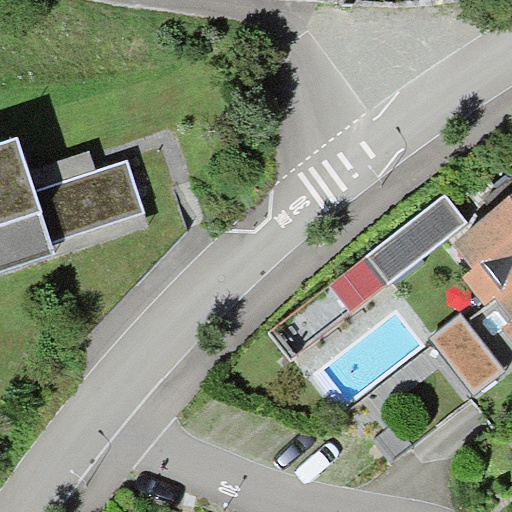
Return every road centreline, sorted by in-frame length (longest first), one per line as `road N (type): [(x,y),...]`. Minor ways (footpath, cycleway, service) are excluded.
road 1 (residential): [(107,406),(304,209),(511,52)]
road 2 (track): [(153,0),(269,19),(456,88)]
road 3 (residential): [(370,511),(229,485),(107,406)]
road 4 (residential): [(35,511),(107,406)]
